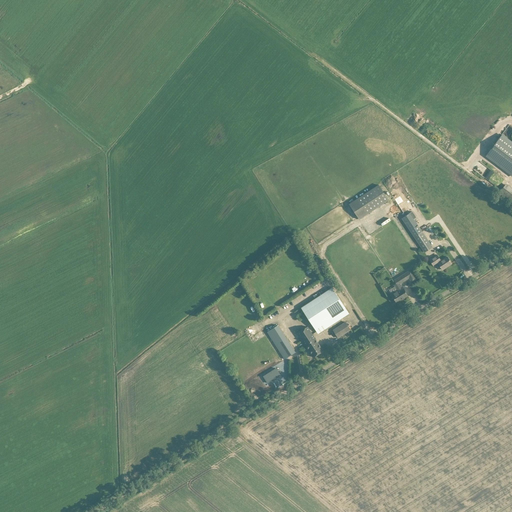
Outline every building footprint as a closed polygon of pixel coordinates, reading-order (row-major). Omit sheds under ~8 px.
[(511,142),(501,135),(486,155),(511,174),(511,142)] [(498,193),(511,203),(511,188),(506,183),(498,193)] [(349,204),(359,219),(388,200),(378,185),(349,204)] [(413,219),(410,213),(402,218),(406,224),(413,219)] [(429,242),(418,225),(410,230),(424,252),(430,248),(427,243),(429,242)] [(429,260),(434,266),(438,263),(442,270),(452,264),(447,257),(441,261),(437,255),(429,260)] [(396,290),(393,292),(398,301),(407,295),(402,287),(400,284),(409,278),(410,279),(415,276),(410,269),(393,280),(397,285),(394,286),(396,290)] [(325,329),(349,313),(332,287),(301,308),(317,332),(315,330),(323,325),(325,329)] [(333,330),(338,338),(350,330),(345,322),(333,330)] [(267,332),(282,355),(285,359),(295,352),(278,325),(267,332)] [(307,349),(308,348),(313,357),(323,351),(307,326),(297,333),(307,349)] [(280,375),(276,368),(263,376),(268,383),(280,375)]
